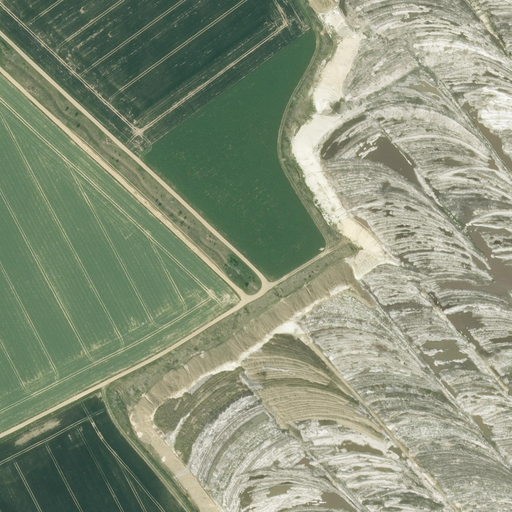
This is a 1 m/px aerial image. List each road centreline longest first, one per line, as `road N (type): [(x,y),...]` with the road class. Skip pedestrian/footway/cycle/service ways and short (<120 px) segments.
road 1 (track): [(0,33),(271,287),(0,434)]
road 2 (track): [(0,67),(247,302)]
